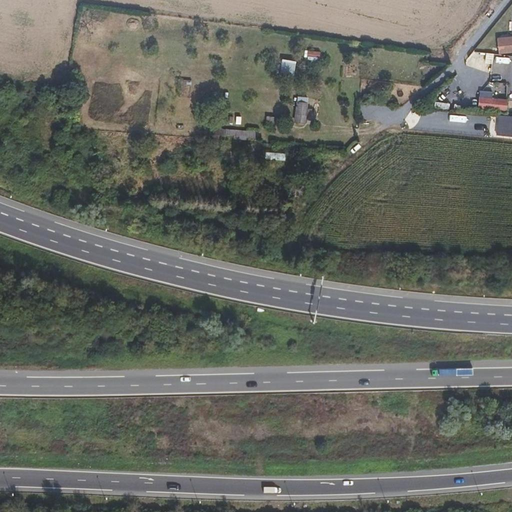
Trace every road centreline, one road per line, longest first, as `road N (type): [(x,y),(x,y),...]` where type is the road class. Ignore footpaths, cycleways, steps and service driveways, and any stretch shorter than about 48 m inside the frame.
road 1 (motorway): [(511,319),(271,292),(142,264),(0,217)]
road 2 (trunk): [(511,377),(0,386)]
road 3 (motorway): [(0,477),(319,487)]
road 4 (trunk): [(319,487),(511,474)]
